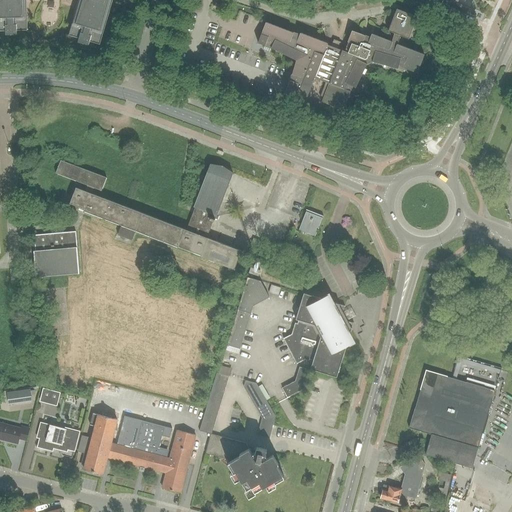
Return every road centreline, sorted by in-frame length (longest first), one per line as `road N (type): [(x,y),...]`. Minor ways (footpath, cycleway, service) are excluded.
road 1 (tertiary): [(0,78),(98,87),(393,188)]
road 2 (secondary): [(416,243),(360,451)]
road 3 (secondary): [(438,174),(502,41)]
